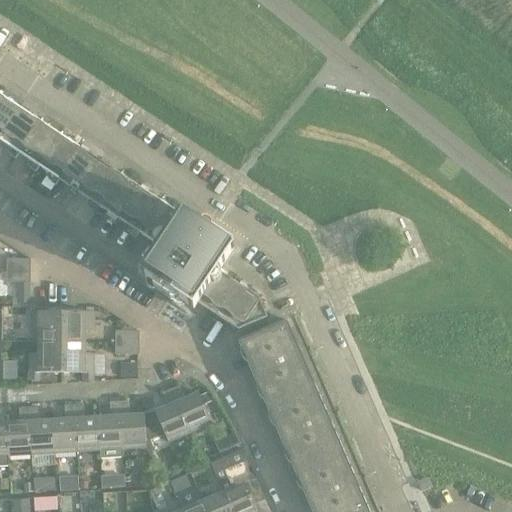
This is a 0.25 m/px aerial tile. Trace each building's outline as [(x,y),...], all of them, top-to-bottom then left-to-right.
[(0,96),(0,95),(0,139),(20,109),(0,96)] [(20,109),(0,139),(0,141),(19,155),(40,122),(20,109)] [(40,122),(19,155),(39,168),(60,136),(40,122)] [(60,136),(39,168),(59,181),(80,149),(60,136)] [(80,149),(59,181),(79,194),(100,162),(80,149)] [(100,162),(79,194),(99,208),(120,175),(100,162)] [(120,175),(99,208),(119,221),(140,189),(120,175)] [(140,189),(119,221),(139,234),(160,202),(140,189)] [(160,202),(139,234),(159,247),(181,215),(180,215),(160,202)] [(159,247),(140,275),(194,311),(198,305),(238,331),(268,319),(259,299),(219,273),(234,250),(233,246),(214,233),(213,230),(212,228),(210,226),(207,226),(204,226),(185,213),(180,214),(180,215),(181,215),(159,247)] [(7,260),(7,272),(31,272),(31,260),(7,260)] [(31,272),(7,272),(7,284),(17,284),(31,284),(31,272)] [(31,284),(17,284),(17,304),(31,304),(31,284)] [(39,332),(39,344),(62,344),(62,313),(31,313),(30,332),(39,332)] [(62,313),(62,344),(85,344),(86,332),(94,333),(94,314),(62,313)] [(369,511),(287,322),(242,341),(316,511),(369,511)] [(116,332),(116,344),(140,344),(140,332),(116,332)] [(62,344),(39,344),(39,355),(30,355),(30,382),(40,382),(40,374),(62,374),(62,344)] [(62,344),(62,374),(84,374),(84,383),(93,383),(94,356),(85,355),(85,344),(62,344)] [(140,344),(116,344),(116,356),(139,356),(140,344)] [(16,376),(2,376),(2,384),(16,385),(16,376)] [(180,387),(171,391),(190,434),(212,424),(204,406),(201,398),(199,394),(186,400),(180,387)] [(145,416),(144,416),(146,444),(165,435),(169,443),(190,434),(171,391),(163,395),(168,408),(154,414),(145,416)] [(210,393),(201,398),(204,406),(214,402),(210,393)] [(111,418),(98,419),(100,452),(101,460),(123,459),(123,450),(120,403),(110,404),(111,418)] [(129,403),(120,403),(123,450),(146,449),(146,444),(144,416),(130,417),(129,403)] [(84,405),(74,406),(77,453),(100,452),(98,419),(85,420),(84,405)] [(66,421),(53,422),(55,454),(77,453),(74,406),(65,407),(66,421)] [(39,408),(29,409),(32,456),(55,454),(53,422),(39,422),(39,408)] [(20,424),(7,424),(9,457),(32,456),(29,409),(19,409),(20,424)] [(0,467),(9,467),(9,457),(7,424),(0,424),(0,467)] [(215,443),(220,454),(242,445),(237,434),(215,443)] [(244,450),(211,465),(224,494),(231,511),(270,511),(256,479),(233,490),(225,472),(249,462),(244,450)] [(143,474),(131,476),(132,485),(144,483),(143,474)] [(186,476),(170,483),(175,494),(191,487),(186,476)] [(55,479),(47,479),(48,492),(56,492),(55,479)] [(428,479),(419,484),(423,493),(432,489),(428,479)] [(8,481),(0,481),(0,490),(9,490),(8,481)] [(159,487),(150,491),(156,506),(165,502),(159,487)] [(231,511),(224,494),(203,503),(206,511),(231,511)] [(30,511),(30,502),(13,503),(13,511),(30,511)] [(206,511),(203,503),(182,511),(206,511)]
